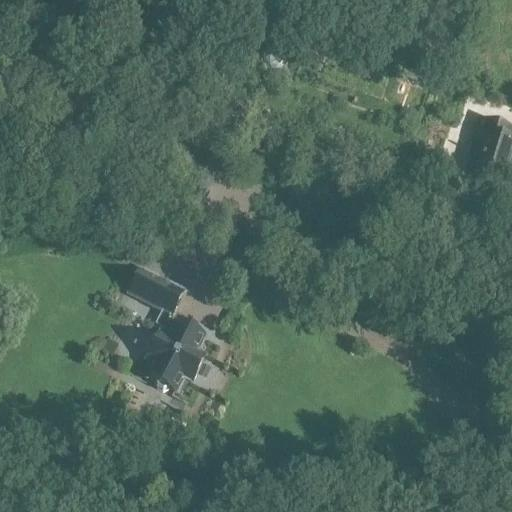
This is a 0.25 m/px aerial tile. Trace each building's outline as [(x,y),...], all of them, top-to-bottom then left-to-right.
[(511,132),(479,123),(475,134),(476,135),(474,143),(484,146),(475,179),(478,180),(475,191),(495,197),(498,186),(502,187),(511,153),(511,132)] [(202,150),(177,199),(202,212),(226,162),(202,150)] [(438,180),(433,202),(453,206),(458,184),(438,180)] [(445,209),(421,202),(418,211),(443,217),(445,209)] [(137,274),(123,303),(159,320),(153,332),(163,336),(160,341),(156,338),(152,346),(147,348),(144,356),(145,362),(141,369),(149,373),(143,387),(153,392),(154,396),(160,399),(164,397),(175,403),(182,389),(190,393),(205,363),(198,359),(206,344),(172,327),(170,331),(164,328),(166,323),(170,325),(184,297),(137,274)]
